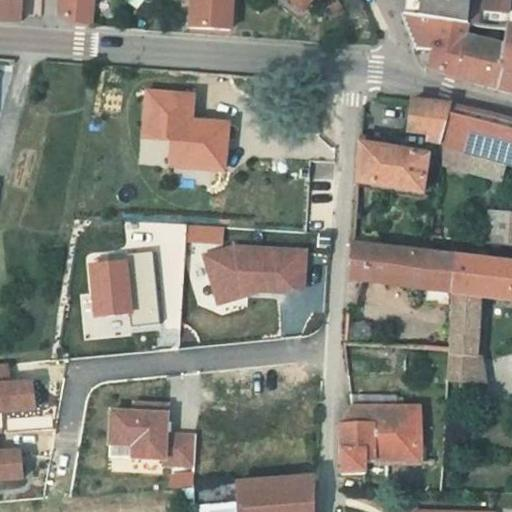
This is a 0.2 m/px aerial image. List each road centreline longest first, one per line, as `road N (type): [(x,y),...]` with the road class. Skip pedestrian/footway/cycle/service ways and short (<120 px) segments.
road 1 (unclassified): [(352,66),(0,38)]
road 2 (residential): [(66,441),(80,374),(332,349)]
road 3 (residential): [(352,66),(332,349)]
road 4 (residential): [(332,349),(322,495)]
